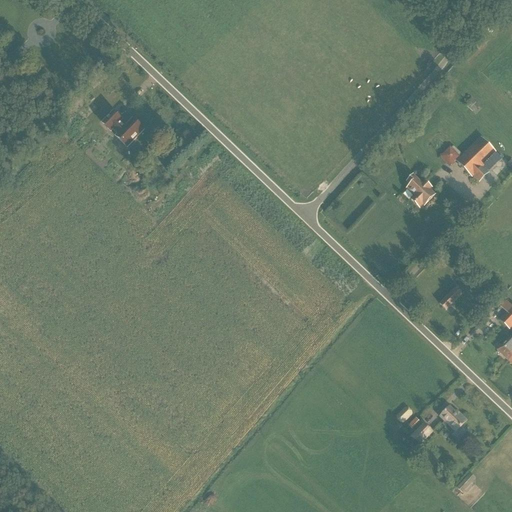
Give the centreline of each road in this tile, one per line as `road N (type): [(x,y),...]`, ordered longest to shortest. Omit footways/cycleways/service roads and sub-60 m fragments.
road 1 (unclassified): [(304,216),(74,0)]
road 2 (unclassified): [(511,414),(304,216)]
road 3 (unclassified): [(487,0),(441,67),(304,216)]
